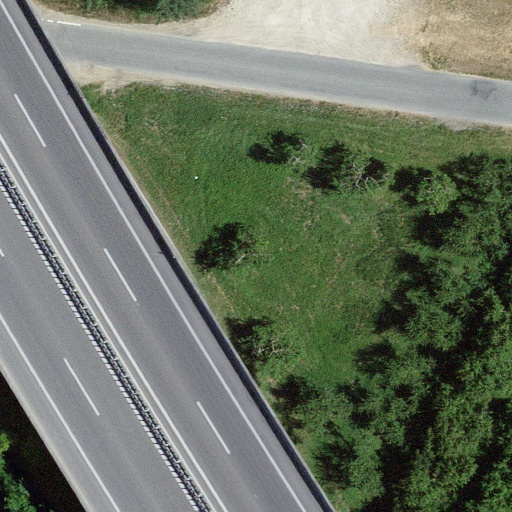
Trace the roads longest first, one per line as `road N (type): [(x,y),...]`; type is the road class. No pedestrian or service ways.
road 1 (motorway): [(265,511),(0,69)]
road 2 (motorway): [(0,249),(158,511)]
